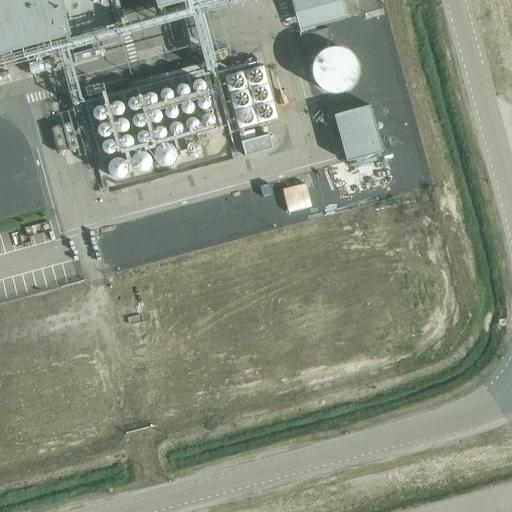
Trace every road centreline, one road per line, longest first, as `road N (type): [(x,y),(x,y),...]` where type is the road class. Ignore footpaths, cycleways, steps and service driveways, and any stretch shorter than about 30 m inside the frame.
road 1 (unclassified): [(511,389),(452,419),(112,511)]
road 2 (unclassified): [(452,0),(511,220)]
road 3 (unknown): [(0,89),(156,42),(143,0)]
